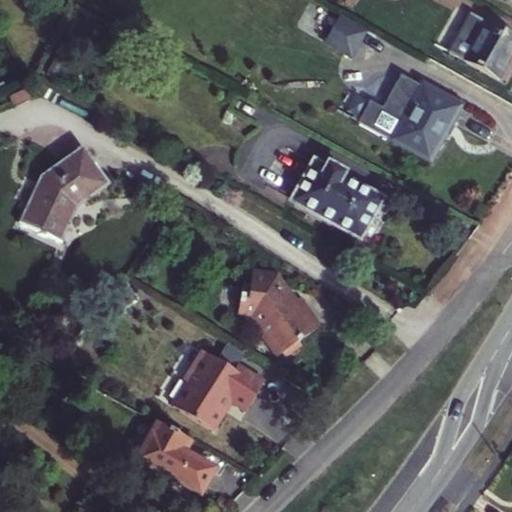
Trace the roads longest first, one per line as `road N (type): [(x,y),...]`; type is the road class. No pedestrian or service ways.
road 1 (residential): [(440,469),(474,433),(499,347)]
road 2 (residential): [(499,347),(463,390),(440,469)]
